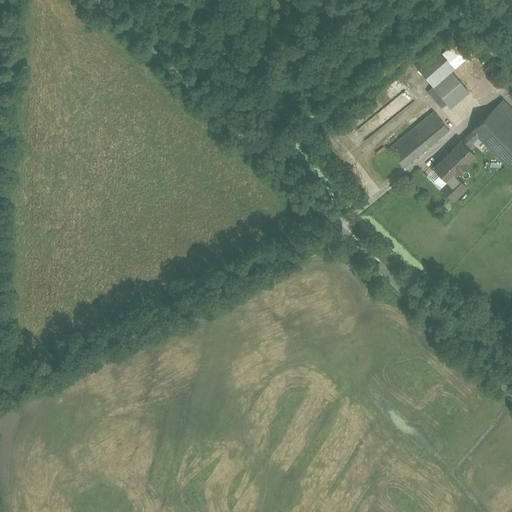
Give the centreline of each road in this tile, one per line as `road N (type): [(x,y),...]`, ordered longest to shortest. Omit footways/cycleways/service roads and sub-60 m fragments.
road 1 (residential): [(336,224),(0,382)]
road 2 (residential): [(336,224),(102,0)]
road 3 (residential): [(511,393),(336,224)]
